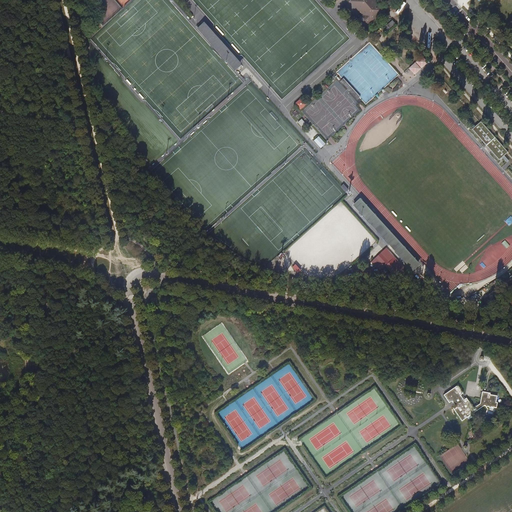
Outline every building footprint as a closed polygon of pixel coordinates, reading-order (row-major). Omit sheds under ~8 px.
[(358,20),(365,28),(384,11),(374,0),(353,0),(352,1),(364,15),(358,20)] [(385,27),(388,30),(395,24),(392,20),(385,27)] [(93,27),(98,31),(103,26),(97,21),(93,27)] [(197,28),(235,71),(241,66),(203,23),(197,28)] [(366,104),(399,76),(371,44),(338,73),(343,79),(341,80),(358,100),(360,98),(366,104)] [(429,64),(422,57),(409,69),(416,76),(429,64)] [(302,98),(296,104),(302,110),(308,104),(302,98)] [(472,129),(499,159),(508,152),(481,121),(472,129)] [(321,149),(326,144),(320,136),(314,141),(321,149)] [(354,204),(413,270),(419,265),(360,199),(354,204)] [(386,248),(371,262),(379,271),(385,266),(394,276),(398,273),(402,277),(408,272),(386,248)] [(482,289),(471,298),(476,304),(487,296),(482,289)] [(452,408),(462,421),(483,406),(484,406),(485,408),(487,406),(488,407),(489,408),(490,407),(495,408),(496,403),(495,403),(496,396),(490,395),(490,393),(482,392),(480,404),(473,408),(466,398),(463,400),(460,395),(463,393),(458,385),(443,395),(449,403),(451,401),(455,406),(452,408)]
